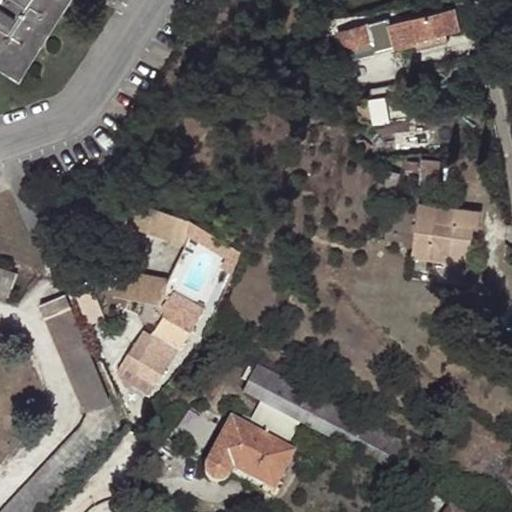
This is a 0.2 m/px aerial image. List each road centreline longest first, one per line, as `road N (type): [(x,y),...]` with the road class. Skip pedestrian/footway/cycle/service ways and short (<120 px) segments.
road 1 (residential): [(0,134),(82,93),(151,0)]
road 2 (residential): [(511,203),(501,124),(479,54)]
